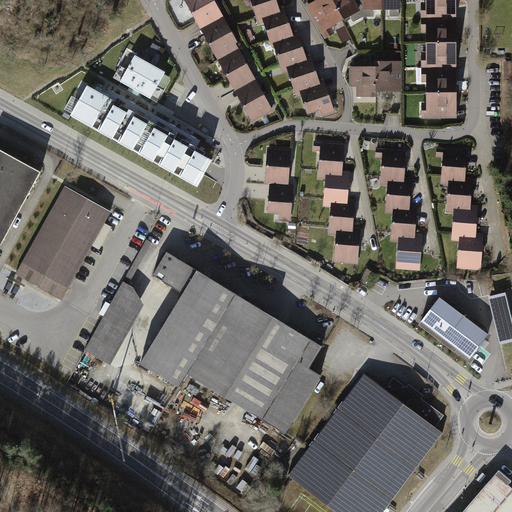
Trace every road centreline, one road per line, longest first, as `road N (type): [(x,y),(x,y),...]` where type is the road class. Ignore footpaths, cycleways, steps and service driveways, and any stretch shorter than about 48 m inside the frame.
road 1 (primary): [(217,227),(406,343),(474,404)]
road 2 (residential): [(475,0),(477,122),(451,136),(350,127)]
road 3 (unknown): [(468,397),(492,374),(496,352),(481,310),(442,287),(337,298)]
road 4 (primary): [(0,105),(217,227)]
road 5 (residential): [(234,150),(153,0)]
road 6 (trunk): [(0,371),(129,454)]
road 7 (residential): [(299,0),(348,97),(350,127)]
road 8 (residential): [(350,127),(288,125),(234,150)]
